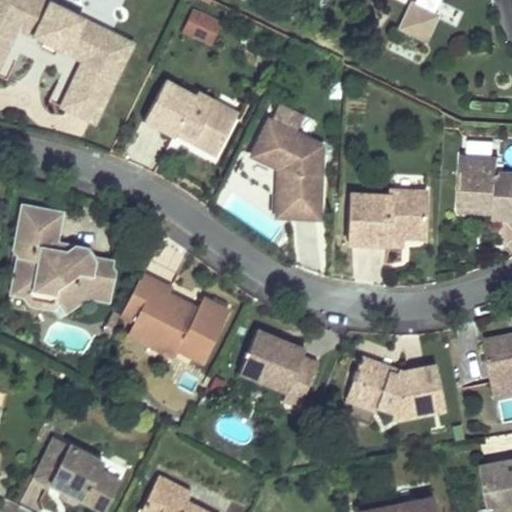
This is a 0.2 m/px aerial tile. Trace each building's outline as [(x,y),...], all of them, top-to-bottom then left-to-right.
[(64,15),(33,0),(0,0),(0,83),(1,84),(15,55),(39,67),(64,15)] [(180,31),(210,45),(221,20),(191,6),(180,31)] [(130,47),(64,15),(39,67),(57,76),(43,104),(91,128),(130,47)] [(191,100),(161,84),(139,125),(171,142),(174,135),(215,157),(231,129),(205,114),(211,105),(193,95),(191,100)] [(277,104),(272,117),(297,127),(302,114),(277,104)] [(205,114),(231,129),(236,119),(211,105),(205,114)] [(319,151),(267,125),(250,160),(274,172),(272,220),(314,222),(319,151)] [(174,135),(171,142),(169,145),(210,166),(215,157),(174,135)] [(495,164),(460,161),(457,208),(491,211),(490,217),(490,223),(511,224),(511,175),(494,174),(495,164)] [(388,200),(349,197),(346,248),(387,250),(387,240),(401,240),(422,241),(424,195),(389,194),(388,200)] [(59,214),(21,207),(12,252),(17,258),(10,295),(21,298),(29,292),(51,296),(57,305),(63,314),(86,300),(104,303),(109,274),(107,274),(109,264),(92,262),(85,251),(71,249),(63,256),(53,254),(54,246),(59,214)] [(491,211),(457,208),(457,214),(490,217),(491,211)] [(387,240),(387,250),(401,250),(401,240),(387,240)] [(71,249),(54,246),(53,254),(63,256),(71,249)] [(167,291),(138,277),(117,319),(131,326),(125,338),(151,351),(156,341),(176,351),(200,364),(225,313),(200,300),(194,312),(186,307),(184,312),(162,301),(165,296),(167,291)] [(29,292),(21,298),(26,307),(48,312),(57,305),(51,296),(29,292)] [(186,307),(165,296),(162,301),(184,312),(186,307)] [(271,339),(254,330),(236,374),(284,394),(280,403),(295,409),(313,366),(299,360),(302,352),(283,343),(281,348),(269,343),(271,339)] [(507,336),(484,340),(493,383),(511,380),(511,340),(507,341),(507,336)] [(283,343),(271,339),(269,343),(281,348),(283,343)] [(156,341),(151,351),(170,361),(176,351),(156,341)] [(401,374),(358,358),(348,382),(360,386),(352,406),(372,414),(374,408),(389,414),(387,420),(392,421),(442,412),(435,368),(401,374)] [(511,380),(493,383),(495,398),(511,395),(511,380)] [(360,386),(348,382),(340,402),(352,406),(360,386)] [(511,397),(503,399),(508,422),(511,421),(511,397)] [(101,467),(51,441),(31,481),(59,495),(60,501),(70,507),(77,503),(79,499),(101,511),(104,511),(117,487),(96,477),(101,467)] [(511,458),(477,464),(485,507),(511,502),(511,458)] [(190,494),(156,477),(138,511),(202,511),(186,504),(190,494)] [(432,511),(430,497),(355,511),(432,511)]
